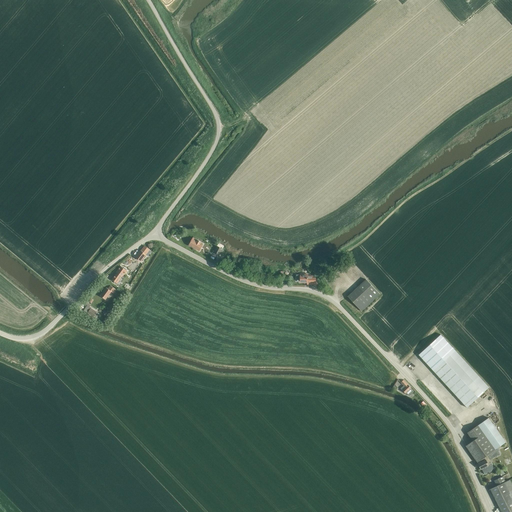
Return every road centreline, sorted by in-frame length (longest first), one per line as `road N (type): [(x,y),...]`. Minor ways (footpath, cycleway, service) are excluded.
road 1 (unclassified): [(491,511),(450,426),(334,302),(312,290),(254,285),(153,233)]
road 2 (unclassified): [(153,233),(211,152),(218,127),(148,0)]
road 3 (unclassified): [(0,333),(38,335),(153,233)]
